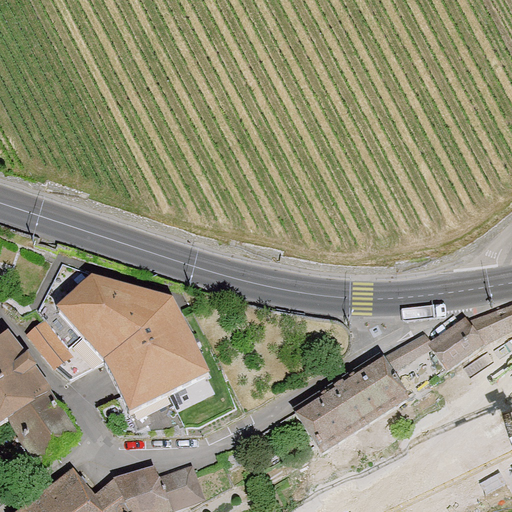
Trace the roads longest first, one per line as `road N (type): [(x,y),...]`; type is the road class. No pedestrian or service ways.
road 1 (residential): [(427,295),(395,337),(342,377),(242,436),(173,458),(146,459),(110,445),(0,320)]
road 2 (secondary): [(427,295),(286,290),(0,204)]
